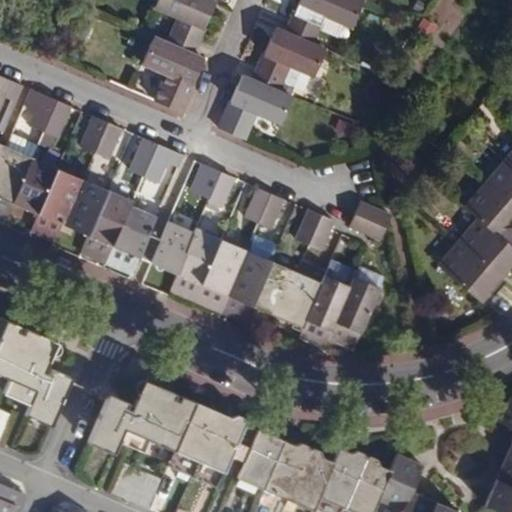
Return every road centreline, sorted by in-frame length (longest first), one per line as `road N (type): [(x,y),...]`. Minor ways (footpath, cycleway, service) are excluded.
road 1 (tertiary): [(119,300),(257,361),(323,377),(380,380),(434,371),(511,339)]
road 2 (residential): [(0,52),(189,134)]
road 3 (residential): [(44,487),(119,300)]
road 4 (residential): [(189,134),(304,184),(368,170)]
road 5 (residential): [(189,134),(247,0)]
road 6 (tertiary): [(0,248),(119,300)]
